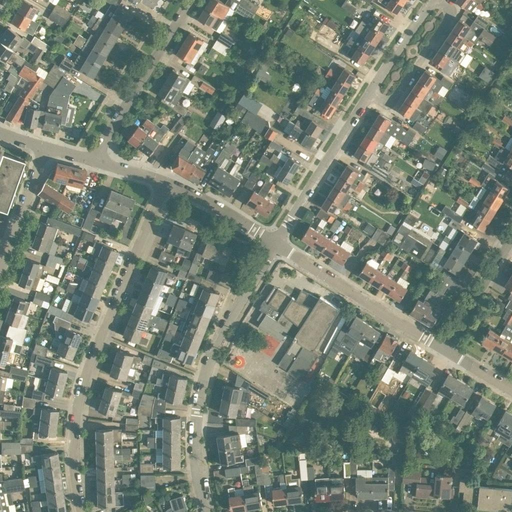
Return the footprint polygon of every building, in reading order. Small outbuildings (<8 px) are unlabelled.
[(129,15),(116,8),(120,2),(117,0),(103,0),(111,5),(104,15),(109,18),(123,26),(129,15)] [(218,0),(211,0),(206,8),(223,19),(231,7),(218,0)] [(232,0),(242,6),(255,14),(259,7),(247,0),(232,0)] [(353,14),(357,8),(345,0),(341,6),(353,14)] [(378,0),(378,1),(386,6),(385,7),(397,15),(404,4),(397,0),(378,0)] [(471,4),(477,8),(480,4),(473,0),(456,0),(456,1),(456,2),(467,10),(471,4)] [(39,11),(36,9),(22,1),(16,12),(29,19),(33,13),(37,15),(39,11)] [(66,20),(70,13),(55,4),(51,11),(66,20)] [(251,21),(255,14),(242,6),(238,13),(251,21)] [(223,19),(206,8),(199,19),(211,28),(216,31),(224,19),(223,19)] [(62,27),(66,20),(51,11),(47,18),(62,27)] [(29,19),(16,12),(10,23),(23,30),(29,19)] [(390,25),(373,14),(366,24),(383,35),(390,25)] [(89,20),(116,36),(123,26),(109,18),(104,15),(102,19),(99,18),(98,19),(92,15),(89,20)] [(469,41),(476,31),(459,19),(453,30),(469,41)] [(97,39),(110,47),(116,36),(89,20),(86,24),(92,28),(91,29),(95,31),(93,36),(97,39)] [(296,30),(309,38),(314,30),(302,22),(296,30)] [(355,31),(376,45),(383,35),(366,24),(363,28),(359,25),(355,31)] [(17,44),(33,54),(28,61),(35,65),(41,56),(42,57),(45,52),(39,49),(29,43),(21,37),(21,38),(6,28),(0,36),(0,40),(12,50),(17,44)] [(484,29),(477,38),(489,46),(495,37),(484,29)] [(473,44),(469,41),(453,30),(446,40),(460,49),(464,43),(471,48),(473,44)] [(235,40),(227,35),(222,31),(217,39),(222,43),(230,48),(235,40)] [(370,55),(376,45),(355,31),(359,34),(355,40),(351,37),(348,41),(353,44),(358,48),(358,47),(370,55)] [(183,44),(196,52),(201,55),(208,43),(203,41),(190,33),(183,44)] [(64,38),(58,35),(54,41),(60,45),(64,38)] [(75,39),(104,57),(110,47),(97,39),(94,43),(87,39),(86,40),(77,35),(75,39)] [(39,49),(45,52),(49,46),(33,36),(29,43),(39,49)] [(104,57),(75,39),(72,43),(82,49),(81,50),(88,54),(84,59),(98,67),(104,57)] [(217,40),(212,48),(225,56),(230,48),(217,40)] [(467,54),(460,49),(446,40),(439,50),(451,58),(455,61),(460,64),(467,54)] [(347,54),(351,57),(351,58),(363,65),(370,55),(358,47),(358,48),(353,44),(348,41),(346,44),(351,48),(347,54)] [(7,58),(18,66),(16,68),(11,65),(7,72),(10,74),(15,78),(17,74),(21,68),(19,67),(24,61),(0,43),(0,60),(3,63),(7,58)] [(190,62),(196,52),(183,44),(177,55),(190,62)] [(271,50),(268,57),(273,60),(277,53),(271,50)] [(439,50),(432,60),(444,68),(451,58),(439,50)] [(92,77),(98,67),(84,59),(77,55),(73,63),(63,57),(57,67),(65,71),(69,74),(73,67),(92,77)] [(22,66),(21,68),(17,74),(28,81),(21,92),(22,92),(15,101),(4,119),(13,124),(29,98),(42,78),(35,73),(35,72),(23,64),(22,66)] [(202,64),(197,72),(203,75),(207,68),(202,64)] [(53,89),(65,71),(57,67),(53,65),(41,81),(53,89)] [(273,77),(260,68),(255,76),(268,84),(273,77)] [(356,76),(344,68),(337,78),(350,86),(356,76)] [(166,82),(183,92),(190,80),(187,78),(173,69),(166,82)] [(441,81),(425,70),(419,80),(430,88),(435,91),(438,93),(443,86),(449,90),(453,83),(443,77),(441,81)] [(17,79),(15,78),(10,74),(6,79),(8,81),(3,89),(9,93),(17,79)] [(217,90),(194,76),(190,82),(199,88),(200,87),(212,94),(214,95),(217,90)] [(350,86),(337,78),(337,79),(331,89),(343,96),(350,86)] [(423,98),(430,88),(419,80),(412,90),(423,98)] [(159,93),(171,101),(175,95),(180,99),(184,93),(183,92),(166,82),(159,93)] [(325,99),(337,106),(343,96),(331,89),(324,99),(325,100),(325,99)] [(412,90),(405,100),(421,111),(428,101),(423,98),(412,90)] [(315,105),(318,109),(330,117),(337,106),(325,99),(325,100),(324,99),(320,97),(320,96),(315,93),(309,102),(315,105)] [(45,112),(37,110),(39,105),(29,98),(23,109),(25,111),(23,124),(34,126),(34,125),(42,127),(42,128),(56,131),(57,123),(63,124),(66,110),(64,110),(66,101),(49,97),(47,104),(45,112)] [(421,111),(405,100),(398,111),(414,122),(418,116),(419,116),(424,119),(426,115),(421,111)] [(188,110),(177,103),(176,104),(177,104),(173,110),(182,115),(184,116),(187,112),(188,110)] [(228,114),(233,106),(230,104),(225,112),(228,114)] [(238,116),(243,119),(248,110),(238,104),(235,108),(241,112),(238,116)] [(323,127),(312,120),(309,118),(312,114),(302,108),(299,106),(298,106),(295,111),(306,118),(303,123),(298,120),(295,124),(300,127),(305,131),(305,130),(317,138),(323,127)] [(265,136),(269,129),(268,122),(249,109),(242,121),(265,136)] [(218,130),(226,116),(218,111),(210,125),(218,130)] [(391,120),(380,113),(373,124),(385,131),(391,135),(408,146),(416,133),(409,129),(407,131),(391,121),(391,120)] [(189,119),(184,116),(182,115),(170,131),(176,135),(189,119)] [(148,134),(155,125),(148,119),(143,125),(145,127),(143,130),(139,127),(129,140),(139,147),(148,134)] [(423,134),(427,128),(417,121),(413,127),(423,134)] [(295,124),(293,128),(289,134),(294,138),(310,148),(317,138),(305,130),(305,131),(300,127),(295,124)] [(391,135),(385,131),(373,124),(367,134),(379,141),(384,145),(385,145),(391,135)] [(153,138),(148,134),(139,147),(149,155),(169,129),(163,125),(158,132),(153,138)] [(80,130),(73,128),(71,136),(78,138),(80,130)] [(272,141),(272,140),(276,133),(269,129),(265,136),(272,141)] [(361,144),(382,157),(384,154),(380,151),(384,145),(379,141),(367,134),(361,144)] [(511,151),(510,150),(502,145),(502,143),(497,140),(495,143),(494,145),(500,150),(499,152),(506,157),(503,162),(511,167),(511,151)] [(173,168),(181,173),(189,159),(196,146),(188,141),(180,153),(172,166),(173,168)] [(209,181),(220,188),(236,163),(229,159),(237,147),(229,141),(215,162),(220,164),(209,181)] [(283,147),(272,141),(269,145),(280,152),(283,147)] [(220,144),(215,151),(212,156),(216,159),(224,147),(220,144)] [(354,154),(366,163),(375,169),(372,172),(385,180),(385,179),(389,174),(389,173),(374,164),(379,156),(382,158),(382,157),(361,144),(354,154)] [(189,159),(181,173),(189,178),(198,165),(201,159),(205,152),(196,146),(189,159)] [(442,158),(446,152),(440,147),(436,154),(442,158)] [(208,163),(212,156),(205,152),(201,159),(198,165),(189,178),(198,184),(210,164),(208,163)] [(24,161),(1,153),(0,157),(0,209),(7,212),(24,161)] [(285,162),(273,154),(270,159),(273,161),(277,164),(282,167),(294,174),(301,164),(289,156),(285,162)] [(269,167),(273,161),(270,159),(263,155),(259,161),(269,167)] [(489,155),(486,160),(486,161),(500,169),(503,164),(489,155)] [(251,158),(242,174),(243,175),(248,178),(257,162),(251,158)] [(436,164),(425,159),(421,167),(432,171),(436,164)] [(481,168),(495,176),(498,171),(484,162),(481,168)] [(56,192),(59,185),(60,182),(66,183),(71,167),(68,167),(69,165),(62,163),(62,165),(57,164),(54,173),(51,172),(38,194),(55,205),(61,195),(56,192)] [(240,180),(241,179),(235,175),(241,166),(236,163),(220,188),(231,195),(237,186),(238,186),(240,182),(240,180)] [(362,181),(365,176),(347,165),(341,175),(353,183),(356,178),(362,181)] [(81,187),(86,171),(71,167),(66,183),(65,189),(79,193),(81,187)] [(288,185),(294,174),(282,167),(276,177),(288,185)] [(444,175),(447,171),(441,167),(439,172),(444,175)] [(253,172),(244,186),(251,190),(260,176),(253,172)] [(360,193),(362,189),(357,186),(353,183),(341,175),(334,186),(346,193),(350,187),(355,190),(360,193)] [(419,189),(422,184),(413,178),(410,182),(419,189)] [(497,180),(496,181),(492,178),(488,185),(483,182),(482,183),(476,180),(474,183),(480,187),(481,185),(487,189),(504,199),(510,189),(497,180)] [(270,189),(273,184),(267,180),(258,194),(254,191),(247,203),(257,209),(270,189)] [(449,189),(453,183),(447,180),(444,185),(449,189)] [(357,186),(362,189),(368,193),(370,188),(360,182),(357,186)] [(328,196),(340,203),(346,193),(334,186),(328,196)] [(275,204),(265,198),(270,189),(257,209),(268,216),(275,204)] [(497,210),(504,199),(487,189),(484,193),(484,192),(480,199),(497,210)] [(110,190),(101,213),(113,218),(122,195),(110,190)] [(55,205),(68,213),(74,203),(61,195),(55,205)] [(113,218),(124,223),(134,200),(122,195),(113,218)] [(333,214),(340,203),(328,196),(321,207),(333,214)] [(497,210),(480,199),(473,209),(491,220),(497,210)] [(442,211),(452,218),(460,223),(463,218),(463,217),(461,216),(456,212),(455,212),(445,206),(442,211)] [(473,209),(468,206),(467,207),(461,216),(463,217),(463,218),(471,222),(470,223),(484,231),(491,220),(473,209)] [(82,228),(89,231),(97,211),(90,208),(82,228)] [(328,221),(331,215),(320,209),(316,216),(322,220),(318,225),(323,228),(328,221)] [(409,213),(418,219),(420,215),(412,209),(409,213)] [(418,219),(409,213),(404,221),(413,226),(418,219)] [(463,224),(460,223),(452,218),(448,225),(453,228),(458,231),(459,229),(459,230),(463,224)] [(334,233),(341,222),(336,219),(329,230),(334,233)] [(40,222),(36,235),(52,241),(57,229),(52,227),(52,226),(40,222)] [(81,230),(61,222),(59,229),(78,236),(81,230)] [(428,246),(408,234),(411,230),(402,224),(391,241),(419,259),(428,246)] [(177,250),(185,230),(173,225),(164,247),(169,249),(173,242),(179,245),(177,250)] [(323,228),(318,225),(315,230),(309,226),(302,238),(312,245),(320,233),(323,228)] [(371,235),(375,229),(369,225),(365,230),(371,235)] [(397,229),(391,225),(386,232),(392,236),(397,229)] [(358,240),(363,233),(353,227),(351,229),(348,234),(358,240)] [(377,228),(371,238),(377,241),(383,232),(377,228)] [(464,232),(459,230),(459,229),(458,231),(453,240),(471,252),(478,241),(464,232)] [(108,230),(105,237),(118,242),(120,236),(108,230)] [(185,230),(177,250),(184,252),(183,255),(188,257),(197,235),(185,230)] [(80,238),(92,242),(95,236),(83,232),(80,238)] [(377,241),(383,245),(389,236),(383,232),(377,241)] [(322,252),(330,239),(320,233),(312,245),(322,252)] [(48,253),(52,241),(36,235),(31,247),(48,253)] [(445,251),(464,263),(471,252),(453,240),(445,236),(443,240),(439,247),(445,251)] [(66,244),(73,247),(75,240),(68,238),(66,244)] [(333,258),(340,246),(330,239),(322,252),(333,258)] [(209,240),(203,255),(200,262),(205,264),(206,261),(208,256),(215,259),(221,245),(209,240)] [(92,255),(97,257),(112,263),(117,251),(94,242),(92,247),(95,248),(92,255)] [(232,249),(221,245),(215,259),(222,262),(219,270),(223,271),(232,249)] [(351,252),(340,246),(333,258),(343,265),(351,252)] [(158,260),(171,265),(175,256),(162,251),(158,260)] [(442,256),(447,259),(444,265),(458,273),(464,263),(445,251),(442,256)] [(49,254),(47,260),(56,263),(65,267),(68,260),(64,258),(63,259),(49,254)] [(76,262),(85,266),(87,261),(87,260),(78,257),(76,262)] [(97,257),(95,264),(93,269),(108,275),(112,263),(97,257)] [(188,272),(192,262),(184,259),(180,269),(188,272)] [(359,275),(369,282),(377,269),(380,264),(373,259),(367,261),(359,275)] [(27,260),(22,272),(39,278),(44,266),(27,260)] [(47,260),(45,265),(54,268),(56,263),(47,260)] [(88,281),(103,287),(108,275),(93,269),(85,266),(76,262),(74,267),(83,270),(91,273),(88,281)] [(195,275),(199,265),(193,263),(189,273),(195,275)] [(153,265),(148,278),(163,284),(166,277),(173,280),(175,275),(153,265)] [(186,280),(187,278),(189,273),(180,269),(177,277),(186,280)] [(222,274),(211,269),(206,280),(218,285),(222,274)] [(379,288),(388,275),(377,269),(369,282),(379,288)] [(441,276),(456,286),(459,281),(444,271),(441,276)] [(39,278),(22,272),(17,285),(29,289),(35,291),(39,278)] [(202,278),(195,275),(189,273),(187,278),(200,284),(202,278)] [(390,295),(398,282),(388,275),(379,288),(390,295)] [(441,276),(437,282),(452,291),(456,286),(441,276)] [(148,278),(143,290),(158,296),(163,284),(148,278)] [(67,286),(76,289),(78,284),(69,281),(67,286)] [(98,298),(103,287),(88,281),(83,292),(79,290),(79,291),(98,298)] [(408,289),(398,282),(390,295),(400,301),(408,289)] [(194,297),(215,305),(219,293),(199,285),(199,286),(194,284),(189,294),(195,296),(194,297)] [(79,291),(76,289),(67,286),(65,291),(73,294),(70,301),(93,310),(98,298),(79,291)] [(320,296),(319,299),(308,294),(301,291),(297,300),(294,299),(294,298),(292,297),(288,295),(287,294),(288,294),(279,288),(278,289),(275,287),(260,310),(263,312),(258,320),(262,322),(259,327),(282,341),(287,334),(293,339),(294,340),(278,365),(287,371),(287,372),(302,381),(319,355),(313,351),(340,309),(320,296)] [(143,290),(138,301),(153,308),(158,296),(143,290)] [(420,319),(436,293),(430,290),(423,302),(418,299),(410,313),(420,319)] [(34,298),(42,301),(49,304),(52,296),(38,291),(37,293),(36,292),(34,298)] [(442,297),(436,293),(420,319),(432,327),(440,313),(435,309),(439,303),(438,302),(442,297)] [(167,299),(175,302),(178,297),(169,294),(167,299)] [(13,297),(9,310),(25,316),(29,303),(25,302),(13,297)] [(210,317),(215,305),(194,297),(195,297),(190,309),(191,309),(191,310),(195,311),(210,317)] [(34,298),(32,303),(41,306),(42,301),(34,298)] [(511,313),(511,300),(508,298),(507,299),(510,300),(505,308),(508,309),(502,318),(506,320),(503,325),(506,326),(508,327),(509,325),(511,322),(507,319),(510,314),(511,315),(511,313)] [(167,299),(165,304),(173,307),(175,302),(167,299)] [(178,304),(186,307),(188,302),(180,299),(178,304)] [(66,312),(63,311),(60,319),(62,320),(65,313),(88,322),(93,310),(70,301),(66,312)] [(153,308),(138,301),(133,313),(149,319),(158,323),(166,326),(168,321),(151,314),(153,308)] [(178,304),(176,309),(184,312),(186,307),(178,304)] [(47,312),(50,314),(55,316),(58,317),(58,318),(60,319),(63,311),(61,310),(49,305),(46,312),(47,312)] [(185,321),(205,329),(210,317),(195,311),(191,310),(190,309),(185,321)] [(25,316),(9,310),(4,322),(16,327),(21,328),(25,316)] [(144,331),(149,319),(133,313),(128,324),(144,331)] [(54,323),(54,330),(62,333),(59,340),(76,347),(80,335),(67,330),(70,323),(62,320),(60,319),(58,318),(58,317),(55,316),(52,322),(53,322),(53,323),(54,323)] [(353,334),(359,338),(368,325),(356,317),(344,337),(349,341),(353,334)] [(185,321),(180,333),(186,335),(201,341),(205,329),(185,321)] [(164,331),(166,326),(158,323),(156,328),(164,331)] [(168,328),(176,331),(178,326),(170,323),(168,328)] [(141,338),(144,331),(128,324),(123,336),(146,346),(148,341),(141,338)] [(378,350),(372,346),(380,333),(368,325),(359,338),(360,338),(352,352),(370,364),(378,350)] [(482,342),(492,349),(500,335),(490,328),(482,342)] [(511,341),(511,339),(511,332),(504,329),(500,335),(492,349),(503,355),(511,341)] [(378,350),(370,364),(368,367),(373,371),(384,352),(390,355),(399,340),(386,334),(378,350)] [(0,349),(8,352),(12,339),(0,335),(0,349)] [(181,346),(196,352),(201,341),(186,335),(181,346)] [(59,340),(55,339),(52,346),(50,345),(48,350),(71,359),(76,347),(59,340)] [(511,341),(503,355),(511,360),(511,341)] [(260,350),(271,356),(276,349),(265,342),(260,350)] [(169,353),(159,349),(156,357),(170,362),(173,357),(191,364),(196,352),(181,346),(173,343),(171,350),(169,353)] [(46,348),(36,344),(33,354),(36,355),(44,358),(46,352),(45,351),(46,348)] [(8,352),(0,349),(0,363),(4,365),(8,352)] [(114,363),(129,368),(132,361),(136,362),(139,363),(141,358),(118,350),(114,363)] [(399,370),(405,373),(411,377),(415,371),(423,359),(411,351),(399,370)] [(41,371),(48,373),(46,381),(63,385),(66,372),(52,369),(54,361),(44,358),(36,355),(34,362),(33,364),(42,366),(41,371)] [(154,359),(145,355),(142,363),(152,366),(154,359)] [(163,369),(165,364),(154,359),(152,366),(163,369)] [(435,366),(423,359),(415,371),(421,375),(418,380),(423,384),(435,366)] [(129,368),(114,363),(110,375),(133,383),(135,377),(127,375),(129,368)] [(389,368),(381,364),(373,378),(374,378),(372,381),(379,385),(382,380),(389,368)] [(9,373),(26,377),(28,371),(10,366),(9,373)] [(389,384),(395,372),(389,368),(382,380),(389,384)] [(9,373),(8,378),(26,382),(26,377),(9,373)] [(162,379),(164,379),(162,386),(184,391),(187,379),(163,373),(162,379)] [(443,397),(445,394),(451,398),(461,382),(449,374),(437,393),(443,397)] [(335,381),(330,378),(326,383),(331,386),(335,381)] [(36,391),(33,390),(31,399),(35,399),(43,401),(44,393),(60,397),(63,385),(46,381),(39,379),(36,391)] [(133,389),(143,392),(145,384),(139,382),(138,384),(135,383),(133,389)] [(461,382),(451,398),(463,405),(473,389),(461,382)] [(227,386),(224,399),(248,404),(251,391),(258,395),(262,390),(251,383),(247,389),(247,390),(242,389),(227,386)] [(126,406),(128,399),(130,394),(106,386),(102,398),(118,403),(126,406)] [(184,391),(162,386),(161,393),(158,393),(157,398),(181,404),(184,391)] [(431,392),(426,388),(418,401),(424,405),(431,392)] [(140,399),(143,392),(133,389),(131,394),(135,395),(134,397),(140,399)] [(432,403),(437,395),(431,392),(424,405),(421,409),(428,414),(434,404),(432,403)] [(153,407),(155,397),(143,394),(139,406),(153,407)] [(482,397),(472,414),(474,415),(486,422),(496,405),(482,397)] [(35,399),(31,399),(23,398),(22,398),(21,407),(32,409),(33,408),(34,408),(35,399)] [(118,403),(102,398),(99,410),(122,419),(124,413),(116,410),(118,403)] [(248,404),(224,399),(221,413),(236,416),(243,417),(246,404),(248,405),(248,404)] [(368,404),(365,408),(385,421),(388,416),(368,404)] [(152,416),(153,407),(139,406),(137,415),(152,416)] [(57,410),(34,408),(33,408),(32,409),(32,413),(40,414),(39,422),(55,423),(57,410)] [(292,408),(290,411),(289,410),(286,415),(288,417),(285,422),(291,426),(298,412),(292,408)] [(451,421),(458,425),(466,413),(460,409),(455,417),(453,416),(451,421)] [(511,434),(511,414),(506,411),(495,429),(510,438),(511,434)] [(458,425),(463,428),(465,429),(474,415),(472,414),(471,416),(466,413),(458,425)] [(180,430),(180,417),(155,417),(155,423),(158,423),(158,430),(180,430)] [(55,423),(39,422),(38,428),(34,428),(33,434),(53,436),(55,423)] [(126,424),(126,436),(138,437),(138,426),(126,424)] [(240,434),(245,433),(249,433),(248,430),(247,426),(237,426),(238,434),(240,434)] [(284,437),(288,430),(281,426),(277,433),(284,437)] [(405,447),(405,435),(395,428),(392,433),(397,437),(399,440),(399,446),(405,447)] [(96,443),(113,442),(121,442),(121,429),(96,430),(96,443)] [(180,442),(180,430),(158,430),(164,430),(164,437),(147,437),(147,442),(180,442)] [(241,439),(240,434),(238,434),(232,435),(232,434),(218,436),(220,450),(242,447),(241,439)] [(493,438),(486,434),(479,446),(486,451),(493,438)] [(113,455),(113,442),(96,443),(97,455),(113,455)] [(180,456),(180,442),(147,442),(147,448),(159,448),(159,455),(164,455),(164,456),(180,456)] [(234,449),(242,447),(220,450),(222,464),(236,462),(243,461),(242,455),(235,456),(234,449)] [(299,460),(301,480),(308,480),(307,467),(306,451),(301,451),(301,460),(299,460)] [(42,468),(57,466),(55,453),(30,457),(31,462),(35,461),(37,469),(42,468)] [(113,468),(113,460),(130,459),(130,454),(122,454),(113,455),(97,455),(97,468),(113,468)] [(373,477),(373,483),(373,498),(388,498),(388,490),(394,491),(396,454),(388,454),(387,465),(389,465),(388,477),(373,477)] [(153,464),(144,464),(144,455),(140,455),(140,464),(140,472),(153,472),(153,464)] [(180,456),(164,456),(164,463),(155,463),(155,468),(180,468),(180,456)] [(247,466),(255,464),(261,463),(260,457),(246,459),(247,466)] [(262,469),(261,463),(255,464),(258,484),(265,484),(262,469)] [(59,478),(57,466),(42,468),(44,481),(59,478)] [(226,478),(241,476),(241,473),(240,467),(225,469),(226,478)] [(114,480),(113,468),(97,468),(98,481),(114,480)] [(262,469),(265,484),(271,483),(269,469),(262,469)] [(450,489),(451,476),(436,475),(436,483),(427,482),(428,477),(421,477),(421,471),(403,470),(402,483),(417,484),(416,496),(428,497),(429,495),(436,495),(436,496),(452,497),(453,489),(450,489)] [(275,505),(289,503),(287,487),(286,482),(286,474),(279,475),(281,488),(273,489),(275,505)] [(366,477),(357,477),(356,477),(356,478),(356,498),(373,498),(373,483),(373,477),(366,477)] [(4,481),(3,481),(3,482),(3,487),(23,484),(23,481),(23,479),(22,478),(4,481)] [(61,491),(59,478),(44,481),(45,493),(61,491)] [(331,499),(330,478),(315,479),(316,484),(315,484),(316,500),(331,499)] [(344,483),(337,483),(337,478),(330,478),(331,499),(345,498),(344,483)] [(114,493),(114,480),(98,481),(98,493),(114,493)] [(242,481),(247,509),(262,506),(260,492),(254,493),(252,485),(249,486),(248,480),(242,481)] [(470,480),(460,480),(459,489),(465,490),(463,505),(481,506),(480,508),(511,511),(511,488),(482,486),(482,488),(469,487),(470,480)] [(247,509),(242,481),(243,489),(235,490),(234,488),(228,489),(232,511),(247,509)] [(10,492),(10,493),(25,490),(24,489),(24,487),(23,484),(3,487),(4,493),(5,493),(10,492)] [(294,485),(293,486),(287,487),(289,503),(303,501),(300,485),(300,484),(294,485)] [(63,504),(61,491),(45,493),(46,500),(31,503),(32,508),(40,507),(40,506),(47,506),(63,504)] [(114,493),(98,493),(99,507),(124,505),(123,493),(114,493)] [(165,511),(164,511),(182,511),(187,509),(183,496),(170,500),(172,507),(170,508),(169,508),(167,509),(165,511)]
